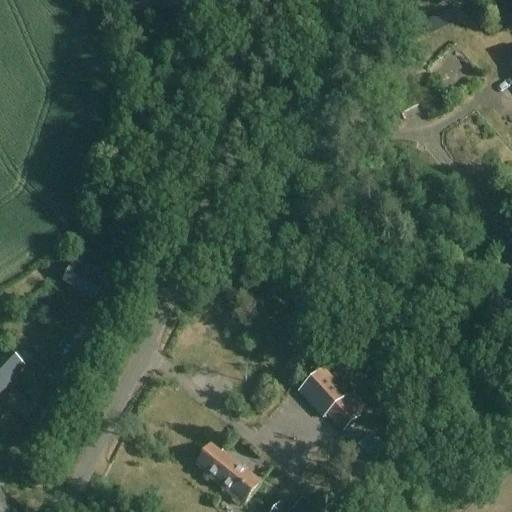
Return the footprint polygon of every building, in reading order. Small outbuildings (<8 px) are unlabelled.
[(114,281),(76,260),(64,282),(102,304),(114,281)] [(456,297),(455,319),(469,320),(471,298),(456,297)] [(484,319),(511,337),(511,305),(500,297),(484,319)] [(7,351),(0,359),(0,396),(26,369),(7,351)] [(345,433),(361,418),(368,411),(353,394),(349,397),(325,370),(299,394),(324,421),(329,416),(345,433)] [(197,467),(207,474),(205,476),(246,507),(263,485),(222,453),(221,455),(211,448),(197,467)] [(0,511),(10,511),(0,493),(0,482),(1,482),(0,480),(0,511)]
